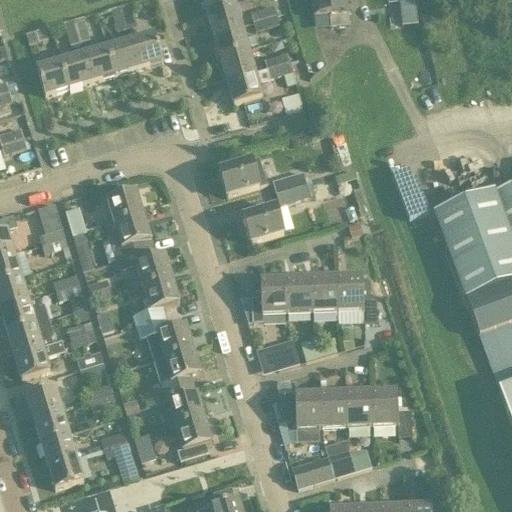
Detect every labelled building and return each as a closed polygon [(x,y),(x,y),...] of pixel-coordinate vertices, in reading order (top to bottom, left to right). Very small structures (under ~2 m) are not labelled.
[(201,0),(206,13),(234,5),(233,0),(201,0)] [(349,30),(346,0),(311,0),(314,20),(329,19),(330,31),(349,30)] [(414,0),(398,0),(402,30),(418,28),(414,0)] [(212,35),(241,27),(234,5),(206,13),(212,35)] [(126,33),(136,30),(130,7),(119,10),(126,33)] [(118,36),(126,33),(119,10),(111,12),(118,36)] [(250,17),(252,27),(275,20),(273,11),(250,17)] [(278,30),(275,20),(252,27),(255,36),(278,30)] [(83,22),(74,24),(80,47),(89,45),(83,22)] [(70,50),(80,47),(74,24),(63,27),(70,50)] [(219,59),(248,51),(241,27),(212,35),(219,59)] [(30,50),(48,44),(44,33),(26,38),(30,50)] [(138,74),(163,67),(154,38),(130,45),(138,74)] [(115,81),(138,74),(130,45),(106,52),(115,81)] [(219,59),(227,86),(255,77),(248,51),(219,59)] [(92,88),(115,81),(106,52),(84,59),(92,88)] [(264,65),(267,74),(289,68),(286,58),(264,65)] [(68,95),(92,88),(84,59),(59,66),(68,95)] [(44,102),(68,95),(59,66),(36,73),(44,102)] [(289,68),(267,74),(255,77),(227,86),(234,110),(263,102),(258,88),(270,84),(270,83),(292,77),(289,68)] [(0,99),(9,97),(7,90),(6,88),(0,89),(0,99)] [(14,88),(7,90),(9,97),(16,94),(14,88)] [(323,88),(314,92),(318,102),(327,98),(323,88)] [(0,109),(12,105),(9,97),(0,99),(0,109)] [(0,146),(1,150),(23,143),(21,135),(0,140),(0,146)] [(3,159),(26,152),(23,143),(1,150),(3,159)] [(226,203),(266,191),(258,164),(218,176),(226,203)] [(275,200),(306,191),(302,179),(271,188),(275,200)] [(311,190),(306,191),(309,204),(314,202),(311,190)] [(278,213),(309,204),(306,191),(275,200),(278,213)] [(511,191),(431,221),(454,283),(457,282),(479,342),(511,329),(511,391),(499,396),(511,432),(511,191)] [(361,219),(368,217),(360,192),(353,195),(361,219)] [(114,230),(142,222),(135,196),(106,205),(114,229),(114,230)] [(78,213),(65,217),(72,242),(78,241),(85,238),(78,213)] [(276,213),(243,222),(250,249),(283,240),(276,213)] [(0,263),(13,260),(6,236),(16,233),(12,221),(0,225),(0,263)] [(121,254),(111,256),(112,257),(107,258),(110,268),(115,267),(115,268),(145,260),(142,248),(150,246),(142,222),(114,230),(114,229),(105,231),(108,243),(117,240),(121,254)] [(358,227),(348,230),(350,240),(361,237),(358,227)] [(42,251),(65,244),(62,234),(39,241),(42,251)] [(78,241),(72,242),(75,254),(81,252),(78,241)] [(44,259),(67,251),(65,244),(42,251),(44,259)] [(0,288),(21,283),(13,260),(0,263),(0,288)] [(141,294),(170,285),(163,260),(147,265),(145,260),(115,268),(117,275),(134,270),(141,294)] [(363,304),(363,302),(362,279),(336,280),(338,316),(338,329),(363,328),(363,330),(376,329),(375,303),(363,304)] [(56,298),(79,291),(76,280),(53,287),(56,298)] [(312,317),(338,316),(336,280),(310,281),(312,317)] [(287,318),(312,317),(310,281),(285,282),(287,318)] [(262,319),(287,318),(285,282),(259,284),(260,302),(250,303),(251,327),(262,327),(262,319)] [(0,314),(38,303),(37,303),(28,306),(21,283),(0,288),(0,314)] [(106,284),(87,290),(92,306),(111,300),(106,284)] [(135,334),(165,326),(162,314),(177,309),(170,285),(141,294),(148,317),(131,322),(135,334)] [(79,291),(56,298),(59,307),(82,300),(79,291)] [(0,317),(6,338),(47,326),(43,311),(39,309),(38,303),(0,314),(0,317)] [(250,303),(241,305),(248,328),(251,327),(250,303)] [(97,319),(101,338),(113,336),(110,317),(97,319)] [(13,361),(52,350),(50,344),(52,341),(47,326),(6,338),(13,361)] [(152,367),(191,355),(184,332),(168,336),(165,326),(135,334),(138,346),(145,343),(152,367)] [(70,344),(93,337),(90,327),(67,334),(70,344)] [(96,346),(93,337),(70,344),(73,354),(96,346)] [(321,362),(318,354),(315,344),(300,348),(306,367),(321,362)] [(52,350),(13,361),(21,386),(49,377),(45,364),(64,358),(61,347),(52,350)] [(337,358),(334,349),(318,354),(321,362),(337,358)] [(152,367),(159,391),(152,393),(154,399),(185,390),(183,385),(198,380),(191,355),(152,367)] [(81,376),(103,369),(99,357),(77,363),(81,376)] [(296,357),(274,363),(278,375),(299,369),(296,357)] [(106,380),(103,369),(81,376),(84,387),(106,380)] [(90,407),(112,401),(109,390),(87,396),(90,407)] [(175,432),(203,424),(196,400),(188,402),(185,390),(154,399),(158,412),(168,409),(175,432)] [(32,425),(61,416),(53,392),(25,401),(32,425)] [(371,395),(373,432),(398,430),(399,443),(411,442),(410,417),(398,417),(396,394),(371,395)] [(347,433),(373,432),(371,395),(346,396),(347,433)] [(322,434),(347,433),(346,396),(320,398),(322,434)] [(296,435),(322,434),(320,398),(294,399),(294,400),(294,403),(295,418),(295,420),(296,435)] [(294,400),(282,401),(283,420),(295,420),(295,418),(294,403),(294,400)] [(115,409),(112,401),(90,407),(93,416),(115,409)] [(136,404),(123,408),(127,421),(140,417),(136,404)] [(39,448),(68,440),(61,416),(32,425),(39,448)] [(203,424),(175,432),(182,455),(176,457),(179,467),(207,459),(204,449),(210,447),(203,424)] [(285,426),(277,428),(284,450),(291,447),(285,426)] [(104,454),(126,448),(123,437),(101,444),(102,448),(104,454)] [(47,472),(75,463),(68,440),(39,448),(47,472)] [(141,469),(153,465),(146,440),(133,444),(141,469)] [(102,448),(87,453),(88,459),(104,454),(102,448)] [(107,463),(129,456),(126,448),(104,454),(107,463)] [(365,454),(353,455),(348,455),(349,456),(355,477),(370,472),(365,454)] [(355,477),(349,456),(333,460),(340,481),(355,477)] [(312,490),(333,483),(327,462),(306,469),(312,490)] [(54,495),(82,487),(75,463),(47,472),(54,495)] [(214,511),(240,511),(238,505),(236,506),(234,506),(231,494),(213,500),(217,511),(214,511)]
